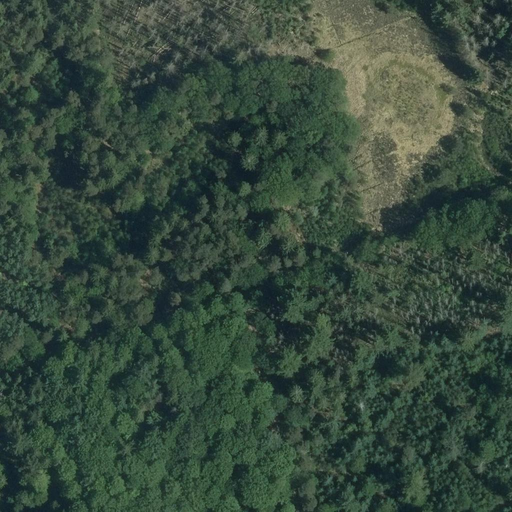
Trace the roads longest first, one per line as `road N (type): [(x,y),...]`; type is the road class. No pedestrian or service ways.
road 1 (track): [(88,0),(132,168),(135,328)]
road 2 (track): [(240,295),(511,188)]
road 3 (track): [(240,295),(298,511)]
road 4 (track): [(0,372),(135,328)]
